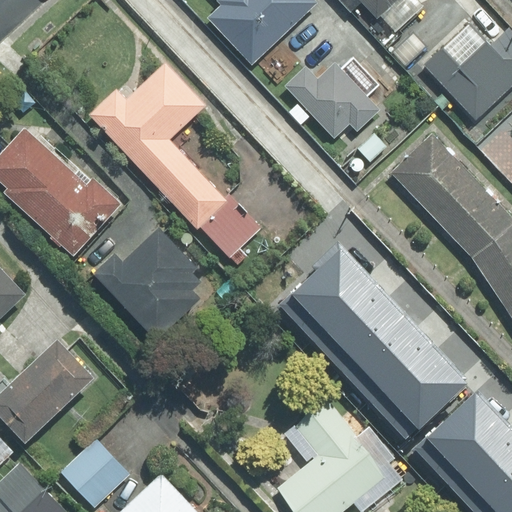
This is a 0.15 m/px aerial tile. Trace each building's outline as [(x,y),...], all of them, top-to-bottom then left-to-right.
[(314,0),(224,0),(209,15),(252,59),(314,0)] [(357,0),(393,36),(427,4),(423,0),(357,0)] [(468,15),(420,55),(472,117),(511,83),(511,25),(511,26),(491,43),(468,15)] [(413,29),(390,50),(403,64),(426,44),(413,29)] [(302,60),(282,79),(346,144),(382,109),(333,59),(316,75),(302,60)] [(211,103),(166,60),(96,132),(235,264),(270,228),(177,139),(211,103)] [(0,143),(0,180),(70,255),(122,205),(92,173),(83,181),(21,121),(0,143)] [(388,171),(466,243),(511,213),(511,208),(507,204),(434,128),(388,171)] [(374,130),(355,147),(370,164),(388,148),(374,130)] [(511,315),(511,213),(466,243),(511,315)] [(111,248),(87,270),(155,342),(219,283),(158,218),(118,256),(111,248)] [(0,314),(27,293),(0,259),(0,314)] [(372,305),(325,345),(400,435),(438,404),(419,382),(457,350),(417,302),(389,325),(372,305)] [(99,373),(56,330),(0,386),(0,411),(31,442),(99,373)] [(511,380),(500,366),(462,399),(506,452),(511,447),(511,380)] [(398,481),(333,391),(278,430),(305,468),(280,486),(299,511),(334,511),(349,502),(355,511),(398,481)] [(125,470),(90,435),(56,468),(90,503),(125,470)] [(0,511),(64,511),(67,509),(19,460),(0,478),(0,511)] [(196,511),(154,470),(114,510),(115,511),(196,511)]
